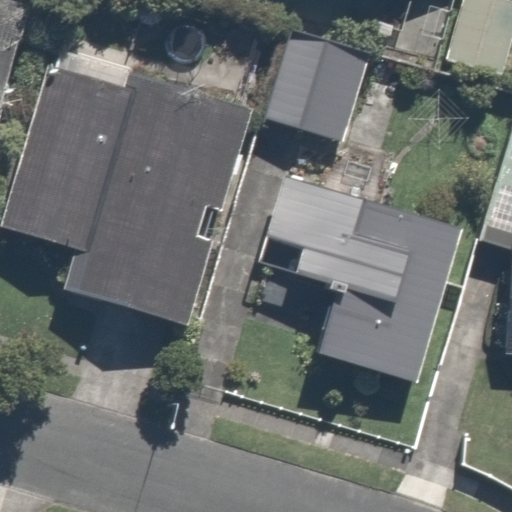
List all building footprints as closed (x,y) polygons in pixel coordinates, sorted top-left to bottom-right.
[(511,63),(511,5),(492,0),(463,0),(445,64),(506,82),(511,63)] [(0,173),(38,10),(0,1),(0,173)] [(371,72),(299,47),(272,126),(344,150),(371,72)] [(131,104),(54,86),(14,248),(69,262),(59,303),(197,336),(251,114),(136,86),(131,104)] [(511,172),(496,228),(511,232),(511,172)] [(481,232),(292,183),(266,284),(341,303),(326,363),(439,393),(481,232)]
